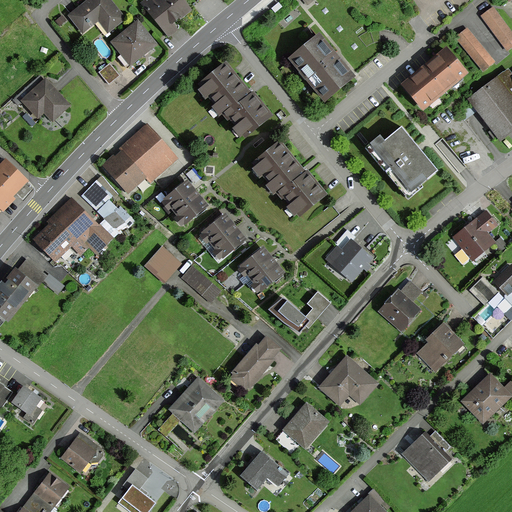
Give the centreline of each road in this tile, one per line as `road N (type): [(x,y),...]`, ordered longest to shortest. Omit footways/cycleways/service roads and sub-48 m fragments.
road 1 (secondary): [(0,247),(81,155),(223,21)]
road 2 (residential): [(196,485),(407,249)]
road 3 (residential): [(196,485),(0,349)]
road 4 (residential): [(314,136),(431,34)]
road 5 (residential): [(314,136),(223,21)]
road 6 (residential): [(407,249),(314,136)]
road 7 (residential): [(407,249),(511,163)]
